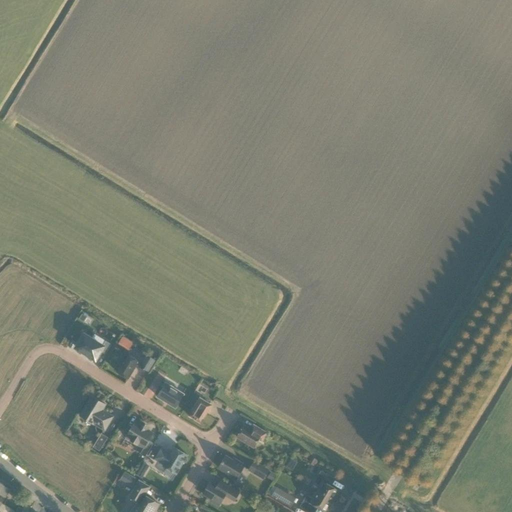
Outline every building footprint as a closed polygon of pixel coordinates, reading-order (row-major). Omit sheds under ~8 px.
[(82,314),(79,319),(84,322),(87,317),(82,314)] [(102,346),(84,335),(76,347),(95,359),(100,351),(105,354),(111,344),(106,341),(102,346)] [(116,372),(128,379),(139,362),(127,354),(116,372)] [(146,354),(139,366),(148,371),(155,359),(146,354)] [(183,394),(165,383),(157,397),(175,408),(183,394)] [(104,405),(92,397),(80,416),(93,424),(93,423),(104,430),(111,417),(101,411),(104,405)] [(200,423),(211,405),(200,398),(189,416),(200,423)] [(25,418),(20,427),(34,435),(39,426),(25,418)] [(141,422),(139,425),(134,422),(132,427),(128,425),(125,431),(128,433),(125,437),(130,440),(130,441),(136,445),(137,444),(143,448),(148,440),(152,433),(146,430),(148,427),(141,422)] [(237,437),(254,447),(261,436),(263,438),(267,433),(256,427),(253,432),(243,426),(237,437)] [(107,438),(101,434),(93,447),(99,451),(107,438)] [(13,437),(7,447),(21,455),(27,446),(13,437)] [(143,448),(140,454),(145,457),(153,443),(148,440),(143,448)] [(155,445),(148,456),(154,460),(154,459),(164,465),(163,466),(167,468),(163,476),(172,481),(176,474),(177,474),(183,462),(185,462),(187,459),(186,457),(188,455),(174,447),(170,453),(161,448),(155,445)] [(52,455),(44,469),(53,474),(61,461),(52,455)] [(245,465),(238,461),(237,462),(225,456),(218,468),(230,474),(228,476),(235,480),(245,465)] [(317,459),(312,456),(308,462),(314,466),(317,459)] [(248,470),(263,480),(269,470),(254,460),(248,470)] [(61,461),(53,474),(63,480),(71,466),(61,461)] [(317,492),(333,501),(339,491),(330,485),(334,478),(321,471),(315,482),(321,486),(317,492)] [(83,474),(75,488),(84,493),(92,480),(83,474)] [(132,476),(127,484),(133,487),(137,479),(132,476)] [(92,480),(84,493),(94,499),(102,485),(92,480)] [(209,482),(203,494),(212,499),(211,501),(219,506),(225,495),(235,501),(240,492),(219,480),(216,486),(209,482)] [(138,502),(131,511),(154,511),(159,504),(144,495),(149,487),(139,481),(136,486),(129,498),(138,502)] [(0,501),(1,502),(1,503),(4,504),(8,498),(5,497),(10,489),(0,482),(0,501)] [(271,496),(289,506),(294,498),(276,487),(271,496)] [(326,511),(333,501),(317,492),(313,498),(307,495),(300,506),(310,511),(313,511),(317,507),(326,511)] [(124,497),(119,505),(124,508),(129,500),(124,497)]
